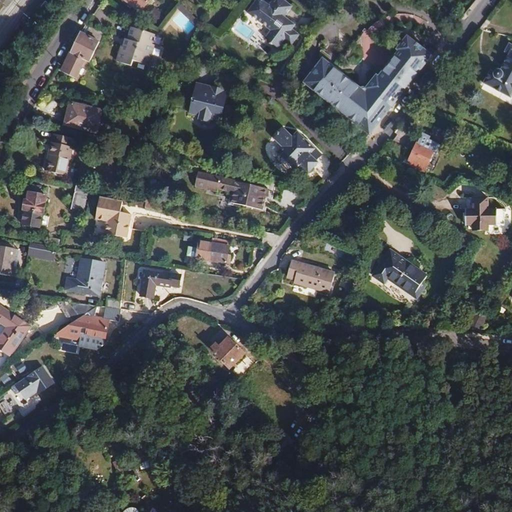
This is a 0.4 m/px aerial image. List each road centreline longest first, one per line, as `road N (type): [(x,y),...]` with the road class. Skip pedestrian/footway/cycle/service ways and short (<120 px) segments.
road 1 (residential): [(465,29),(225,316)]
road 2 (residential): [(511,351),(466,340),(256,329),(225,316)]
road 3 (residential): [(225,316),(189,303),(169,308),(0,447)]
road 4 (residential): [(0,148),(88,0)]
